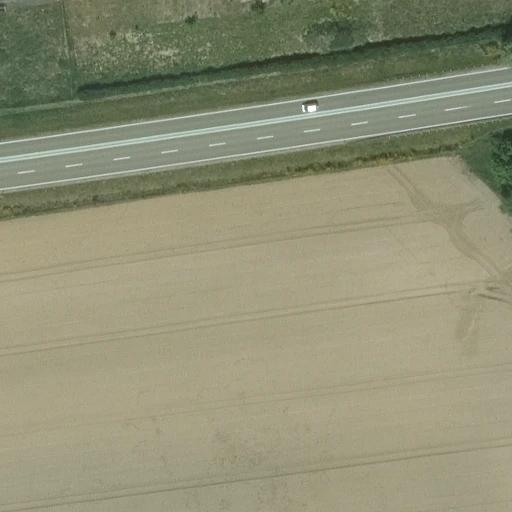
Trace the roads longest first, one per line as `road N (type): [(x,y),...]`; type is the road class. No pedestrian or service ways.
road 1 (trunk): [(511,75),(0,152)]
road 2 (trunk): [(0,175),(511,99)]
